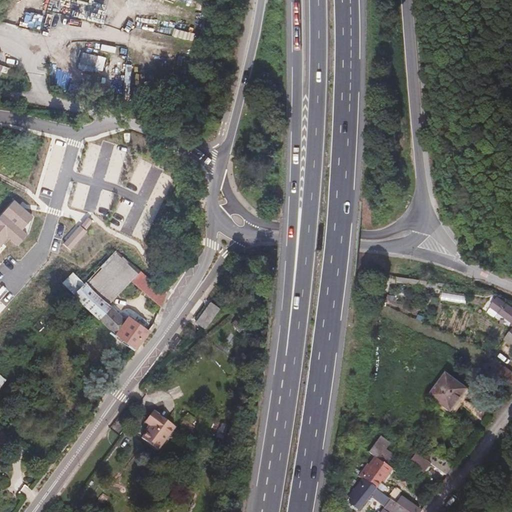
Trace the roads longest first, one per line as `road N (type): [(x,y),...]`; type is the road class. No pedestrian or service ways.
road 1 (trunk): [(292,511),(334,199),(339,0)]
road 2 (trunk): [(311,0),(308,162),(280,404)]
road 3 (trunk): [(293,0),(280,404)]
road 4 (tertiary): [(213,214),(212,244),(195,282),(95,428)]
road 5 (tertiary): [(95,428),(246,234)]
road 6 (tertiary): [(421,230),(427,213),(407,0)]
road 7 (tertiary): [(258,0),(219,167)]
road 8 (residential): [(78,133),(42,249),(10,285)]
road 9 (tertiary): [(246,234),(384,248)]
road 10 (residential): [(511,409),(434,511)]
road 11 (unclassified): [(109,119),(185,141),(219,167)]
